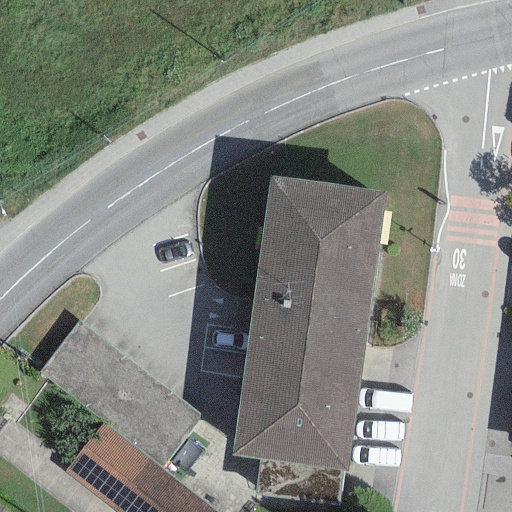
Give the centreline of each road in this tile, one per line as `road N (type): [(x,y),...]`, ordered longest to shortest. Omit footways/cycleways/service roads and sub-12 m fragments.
road 1 (tertiary): [(0,298),(80,226),(241,125),(373,69),(484,34)]
road 2 (residential): [(484,34),(468,288),(440,511)]
